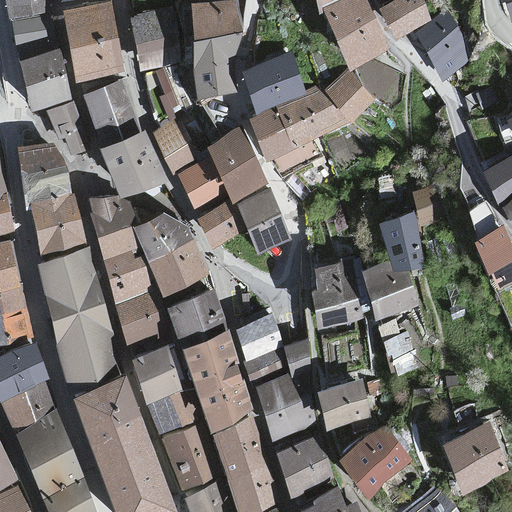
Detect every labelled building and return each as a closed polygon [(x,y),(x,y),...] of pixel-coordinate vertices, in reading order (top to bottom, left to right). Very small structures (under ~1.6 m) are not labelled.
[(49,0),(4,0),(9,31),(52,25),(49,0)] [(321,0),(348,59),(384,45),(361,0),(321,0)] [(423,0),(379,0),(395,31),(417,23),(431,16),(423,0)] [(511,0),(503,0),(507,16),(511,15),(511,0)] [(108,1),(62,9),(73,79),(120,71),(108,1)] [(235,1),(188,3),(196,92),(234,88),(231,49),(236,34),(235,1)] [(448,6),(431,16),(417,23),(446,74),(460,66),(460,27),(448,6)] [(175,9),(133,14),(139,69),(181,64),(175,9)] [(29,100),(67,92),(57,47),(20,54),(29,100)] [(256,63),(244,67),(258,109),(304,95),(291,52),(256,63)] [(350,69),(323,88),(348,122),(372,101),(350,69)] [(120,79),(79,94),(92,129),(133,114),(120,79)] [(258,109),(252,111),(267,151),(348,122),(323,88),(304,95),(258,109)] [(71,99),(47,105),(57,132),(65,130),(71,146),(85,142),(71,99)] [(183,119),(158,128),(176,166),(202,153),(183,119)] [(139,126),(106,139),(124,183),(156,170),(139,126)] [(240,126),(206,140),(229,194),(262,179),(240,126)] [(23,141),(20,141),(26,202),(29,202),(66,195),(61,168),(49,140),(23,141)] [(511,152),(481,167),(501,201),(511,194),(511,152)] [(209,155),(178,169),(195,205),(225,190),(209,155)] [(433,178),(410,186),(420,219),(444,212),(433,178)] [(265,187),(237,199),(255,246),(284,234),(265,187)] [(4,192),(0,192),(0,234),(11,232),(4,192)] [(66,195),(29,202),(37,246),(79,239),(71,194),(66,195)] [(511,194),(501,201),(511,222),(511,194)] [(120,195),(84,197),(99,257),(139,246),(129,221),(120,195)] [(227,197),(199,211),(213,237),(241,223),(227,197)] [(389,255),(360,264),(375,313),(418,300),(407,266),(427,260),(411,206),(377,216),(389,255)] [(157,210),(129,221),(155,286),(157,292),(205,272),(185,229),(157,210)] [(511,255),(500,230),(474,242),(496,289),(511,281),(511,255)] [(7,238),(0,239),(0,291),(19,287),(7,238)] [(139,246),(99,257),(111,300),(149,288),(155,286),(139,246)] [(84,247),(34,261),(71,391),(121,377),(84,247)] [(351,258),(314,264),(318,286),(312,287),(317,320),(359,313),(351,258)] [(19,287),(0,291),(0,343),(32,335),(19,287)] [(149,288),(111,300),(121,337),(161,327),(149,288)] [(210,289),(163,302),(177,342),(222,328),(210,289)] [(251,317),(239,321),(247,349),(278,341),(270,311),(251,317)] [(244,411),(222,328),(177,342),(205,424),(244,411)] [(405,334),(386,339),(391,358),(410,353),(405,334)] [(306,339),(283,343),(290,372),(303,369),(309,369),(306,339)] [(32,340),(0,351),(0,393),(46,376),(32,340)] [(163,341),(127,353),(141,397),(177,385),(163,341)] [(278,341),(247,349),(253,373),(285,364),(278,341)] [(290,372),(255,381),(271,434),(317,421),(303,369),(290,372)] [(54,408),(46,376),(0,393),(0,407),(9,427),(54,408)] [(361,376),(322,384),(330,421),(369,413),(361,376)] [(121,377),(71,391),(114,511),(168,511),(170,511),(121,377)] [(177,385),(141,397),(155,428),(194,417),(184,383),(177,385)] [(244,411),(205,424),(234,511),(244,511),(274,502),(244,411)] [(52,413),(10,431),(38,495),(80,475),(52,413)] [(197,421),(158,434),(175,487),(214,475),(197,421)] [(381,422),(339,452),(365,488),(406,457),(381,422)] [(486,422),(440,441),(461,489),(507,470),(486,422)] [(318,434),(276,446),(288,487),(331,474),(318,434)] [(0,448),(0,480),(13,475),(0,448)] [(96,511),(80,475),(38,495),(46,511),(96,511)] [(234,511),(222,478),(179,493),(185,511),(234,511)] [(26,511),(14,484),(0,490),(0,511),(26,511)] [(454,511),(440,488),(402,510),(402,511),(454,511)] [(333,490),(296,503),(299,511),(357,511),(353,501),(340,506),(333,490)]
